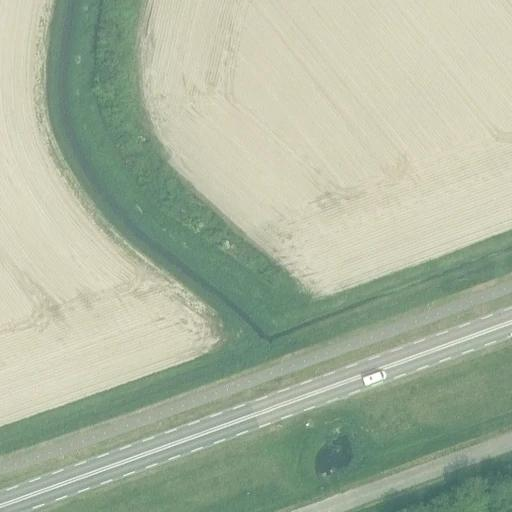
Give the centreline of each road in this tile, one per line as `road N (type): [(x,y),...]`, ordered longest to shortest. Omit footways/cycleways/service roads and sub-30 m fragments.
road 1 (secondary): [(0,508),(511,322)]
road 2 (unclassified): [(322,511),(511,441)]
